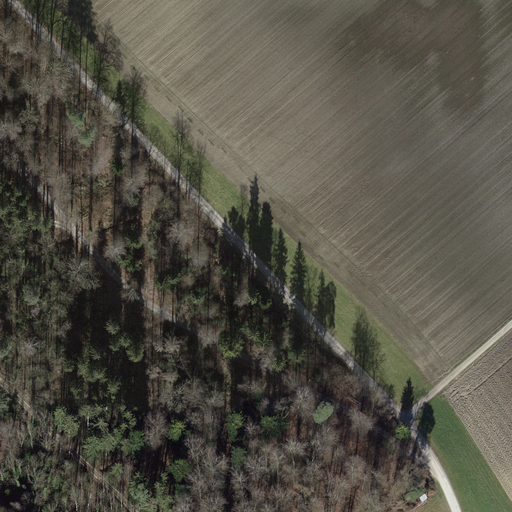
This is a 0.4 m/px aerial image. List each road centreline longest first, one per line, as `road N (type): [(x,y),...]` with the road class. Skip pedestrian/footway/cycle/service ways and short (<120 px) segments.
road 1 (residential): [(11,0),(405,420),(458,511)]
road 2 (track): [(0,143),(149,303),(444,476)]
road 3 (track): [(0,383),(135,511)]
road 4 (track): [(405,420),(511,327)]
